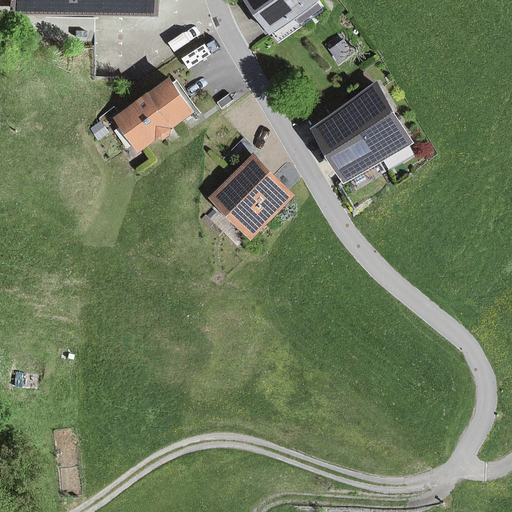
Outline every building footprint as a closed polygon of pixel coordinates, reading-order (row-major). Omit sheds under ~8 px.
[(13,0),(14,18),(152,16),(151,0),(13,0)] [(326,0),(254,0),(279,34),(326,0)] [(387,77),(356,100),(390,160),(423,138),(387,77)] [(198,118),(175,85),(123,121),(147,155),(198,118)] [(356,100),(320,128),(354,182),(390,160),(356,100)] [(301,192),(260,154),(217,200),(258,238),(301,192)] [(57,345),(25,336),(10,387),(42,396),(57,345)]
